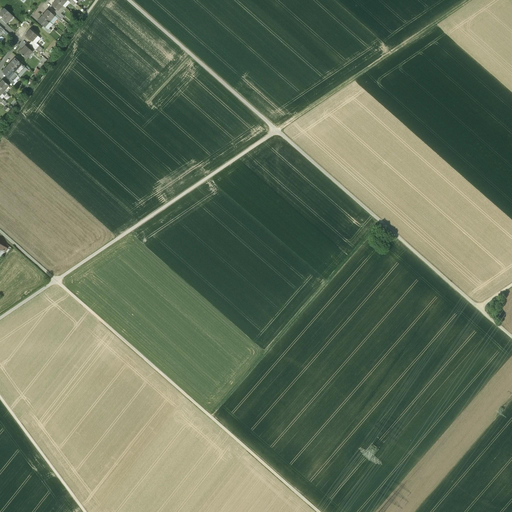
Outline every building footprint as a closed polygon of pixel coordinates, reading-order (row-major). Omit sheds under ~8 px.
[(62,5),(56,0),(51,5),(57,11),(62,5)] [(12,16),(4,8),(0,12),(0,14),(3,18),(8,21),(12,16)] [(52,14),(47,10),(43,15),(49,21),(54,16),(52,14)] [(62,19),(54,12),(52,14),(54,16),(60,21),(62,19)] [(49,21),(43,15),(38,21),(43,26),(45,27),(49,21)] [(45,27),(43,26),(41,28),(48,34),(51,30),(49,28),(48,29),(45,27)] [(37,36),(30,30),(25,35),(32,41),(37,36)] [(37,47),(31,42),(29,44),(33,48),(35,50),(37,47)] [(27,47),(25,46),(19,52),(22,54),(22,55),(26,59),(32,52),(31,51),(27,47)] [(15,56),(7,66),(14,72),(17,76),(26,66),(15,56)] [(14,72),(7,66),(2,72),(8,77),(9,78),(14,72)] [(9,78),(8,77),(6,79),(11,83),(12,85),(15,82),(9,78)] [(4,81),(2,80),(0,82),(0,87),(4,91),(8,85),(4,81)]
